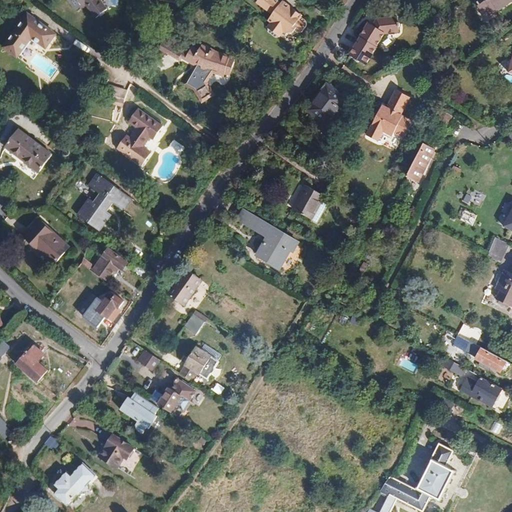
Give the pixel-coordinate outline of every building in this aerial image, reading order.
[(78,0),(84,7),(88,5),(99,18),(110,9),(103,0),(78,0)] [(281,0),(277,0),(277,1),(275,0),(253,0),(253,1),(268,13),(266,25),(264,27),(277,37),(280,33),(290,30),(292,30),(299,31),(305,21),(299,16),(300,14),(281,0)] [(511,6),(511,0),(474,0),(487,19),(495,13),(497,16),(511,6)] [(58,32),(31,11),(5,43),(18,54),(34,35),(47,46),(58,32)] [(382,32),(397,30),(396,25),(398,25),(397,20),(396,21),(395,15),(374,17),(370,25),(366,21),(357,36),(358,36),(347,54),(363,63),(374,45),(375,46),(382,32)] [(176,61),(179,59),(194,66),(182,86),(191,91),(199,104),(211,95),(205,83),(209,73),(221,77),(227,76),(229,66),(232,62),(212,51),(204,47),(200,53),(194,50),(191,54),(171,42),(163,55),(176,61)] [(108,82),(102,89),(108,95),(106,102),(123,109),(130,91),(108,82)] [(323,126),(344,98),(324,83),(303,110),(323,126)] [(396,94),(386,112),(382,110),(365,140),(376,146),(381,136),(391,141),(393,138),(403,143),(412,127),(400,120),(410,102),(396,94)] [(154,141),(163,127),(139,111),(130,125),(138,130),(130,141),(127,138),(117,152),(128,160),(130,158),(133,160),(132,162),(142,169),(152,155),(143,149),(150,138),(154,141)] [(445,132),(450,121),(441,116),(435,127),(445,132)] [(54,154),(20,127),(6,145),(39,171),(54,154)] [(417,183),(434,148),(421,142),(404,174),(417,183)] [(107,210),(112,203),(123,211),(131,201),(100,177),(93,188),(100,194),(94,201),(90,198),(77,215),(97,230),(111,213),(107,210)] [(304,184),(290,207),(309,219),(323,196),(304,184)] [(467,193),(463,202),(471,206),(475,196),(467,193)] [(278,268),(295,238),(240,208),(233,219),(262,236),(252,254),(278,268)] [(460,221),(474,226),(478,214),(465,209),(460,221)] [(53,261),(69,245),(40,220),(24,236),(53,261)] [(489,254),(503,260),(509,244),(495,238),(489,254)] [(124,270),(129,264),(111,249),(95,269),(110,281),(120,267),(124,270)] [(85,259),(81,263),(87,267),(89,269),(93,265),(85,259)] [(64,284),(69,288),(87,267),(81,263),(64,284)] [(180,305),(201,278),(185,265),(164,293),(180,305)] [(511,267),(506,279),(501,277),(493,293),(497,296),(494,302),(509,311),(511,304),(511,267)] [(120,299),(112,294),(108,298),(103,295),(94,308),(105,317),(113,305),(115,306),(120,299)] [(196,310),(185,328),(197,336),(208,318),(196,310)] [(16,317),(27,324),(31,319),(20,312),(16,317)] [(461,349),(466,340),(455,335),(451,346),(448,355),(460,361),(465,351),(461,349)] [(38,349),(31,344),(15,363),(37,379),(45,369),(31,357),(38,349)] [(206,345),(203,349),(219,358),(222,354),(206,345)] [(505,360),(480,346),(473,357),(497,373),(505,360)] [(219,364),(195,347),(176,373),(184,378),(191,382),(197,373),(207,380),(219,364)] [(134,362),(148,372),(158,360),(143,349),(134,362)] [(441,368),(458,378),(462,370),(446,361),(445,361),(441,368)] [(169,391),(167,389),(156,406),(169,414),(179,398),(188,403),(196,392),(178,380),(178,379),(177,377),(175,377),(174,377),(172,377),(171,378),(170,379),(170,380),(170,382),(171,383),(172,384),(173,385),(169,391)] [(478,383),(476,386),(463,378),(458,391),(488,408),(497,393),(478,383)] [(214,391),(222,394),(225,386),(217,383),(214,391)] [(505,390),(496,406),(502,409),(511,393),(505,390)] [(157,410),(132,394),(129,398),(125,395),(116,409),(126,415),(128,412),(134,417),(132,419),(135,421),(133,425),(135,431),(141,434),(145,427),(153,415),(157,410)] [(48,437),(42,444),(49,450),(54,442),(48,437)] [(134,451),(113,437),(99,458),(115,469),(123,458),(127,461),(134,451)] [(391,511),(398,499),(424,511),(432,495),(442,500),(456,472),(446,467),(455,450),(439,442),(430,459),(432,460),(417,489),(384,472),(376,488),(389,494),(379,511),(391,511)] [(82,464),(69,478),(64,474),(51,488),(57,492),(54,495),(60,499),(60,502),(64,506),(66,505),(68,507),(80,494),(83,494),(85,491),(84,488),(94,476),(82,464)]
